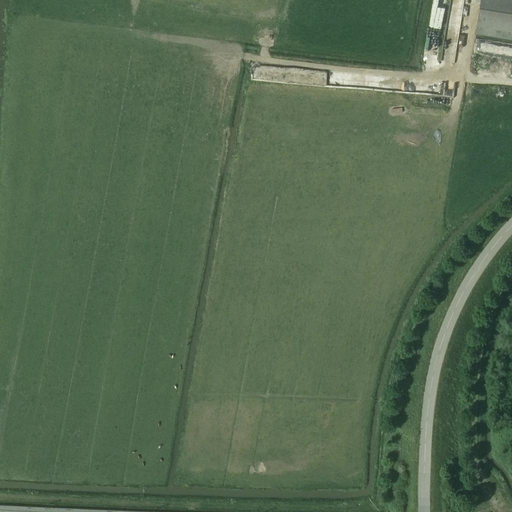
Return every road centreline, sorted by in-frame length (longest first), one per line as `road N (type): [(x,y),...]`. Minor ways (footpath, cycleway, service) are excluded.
road 1 (unclassified): [(423,511),(436,357),(475,269),(511,226)]
road 2 (track): [(511,83),(246,59)]
road 3 (track): [(511,280),(489,322),(474,397),(479,468),(498,504),(511,511)]
